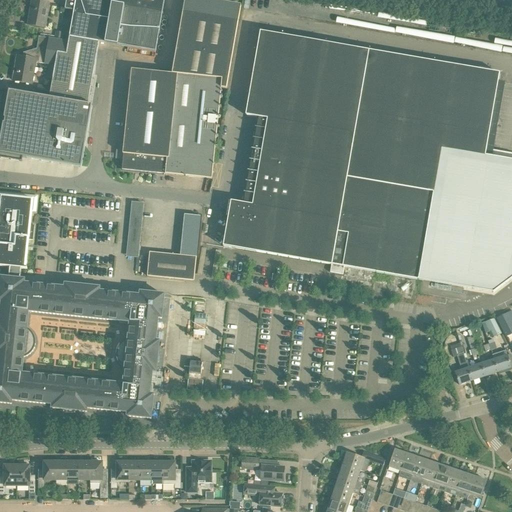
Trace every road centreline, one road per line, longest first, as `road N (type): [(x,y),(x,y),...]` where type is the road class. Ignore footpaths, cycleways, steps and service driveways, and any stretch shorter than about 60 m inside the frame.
road 1 (unclassified): [(0,454),(37,445),(307,446)]
road 2 (unclassified): [(307,446),(482,409)]
road 3 (unclassified): [(94,186),(111,54)]
road 4 (unclassified): [(218,202),(94,186)]
